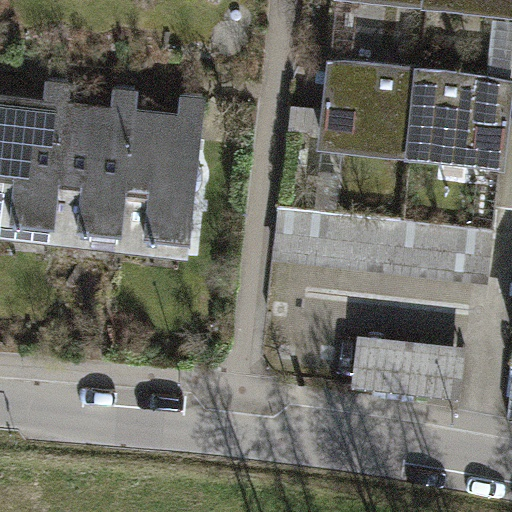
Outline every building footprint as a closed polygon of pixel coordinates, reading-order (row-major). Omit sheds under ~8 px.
[(221,2),(213,18),(230,27),(238,11),(221,2)] [(420,61),(334,51),(324,138),(410,148),(420,61)] [(511,110),(511,71),(420,61),(410,148),(506,159),(511,110)] [(45,91),(0,87),(0,229),(57,235),(69,93),(71,75),(47,73),(45,91)] [(114,97),(69,93),(57,235),(128,241),(140,100),(141,83),(115,80),(114,97)] [(140,100),(128,241),(197,247),(210,91),(181,88),(180,104),(140,100)] [(495,227),(280,202),(274,254),(489,278),(495,227)] [(468,345),(366,334),(361,386),(462,397),(468,345)]
